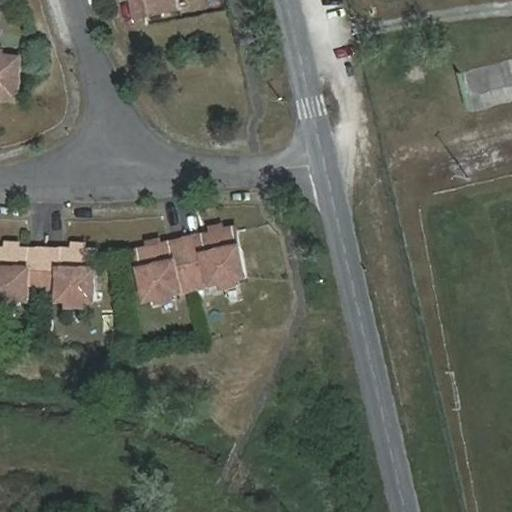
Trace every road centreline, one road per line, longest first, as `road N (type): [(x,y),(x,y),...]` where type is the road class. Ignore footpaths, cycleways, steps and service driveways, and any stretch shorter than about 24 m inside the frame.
road 1 (tertiary): [(323,136),(406,511)]
road 2 (residential): [(323,136),(127,176)]
road 3 (residential): [(80,0),(127,176)]
road 4 (tertiary): [(292,0),(323,136)]
road 5 (residential): [(127,176),(0,185)]
